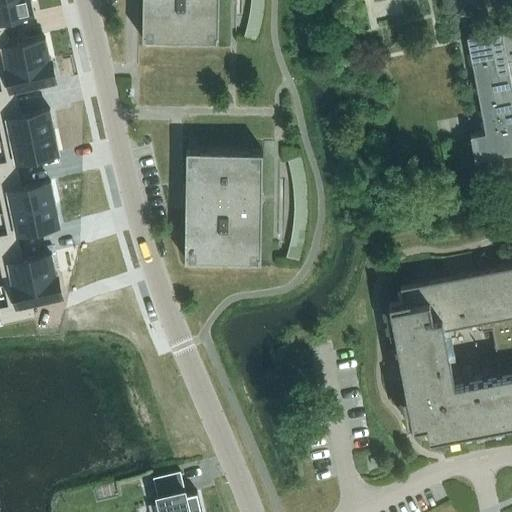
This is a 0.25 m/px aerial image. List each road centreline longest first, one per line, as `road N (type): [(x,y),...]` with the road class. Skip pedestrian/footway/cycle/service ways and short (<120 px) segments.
road 1 (residential): [(251,511),(148,250),(84,0)]
road 2 (residential): [(359,511),(446,469),(511,455)]
